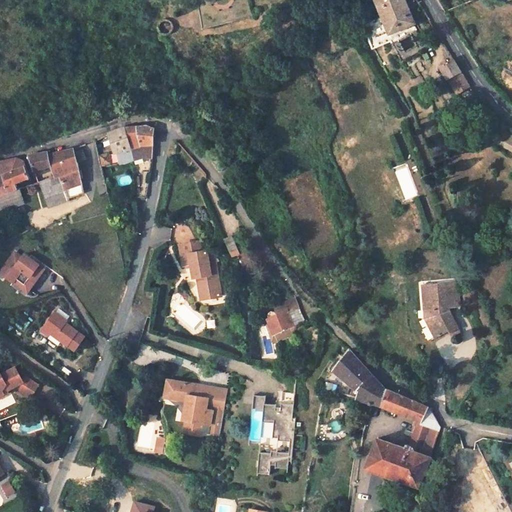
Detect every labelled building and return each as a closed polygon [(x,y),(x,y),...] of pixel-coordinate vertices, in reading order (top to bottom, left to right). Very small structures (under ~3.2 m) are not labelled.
[(373,0),(382,18),(390,35),(413,25),(415,24),(404,0),(373,0)] [(390,35),(382,18),(363,26),(373,49),(391,41),(402,63),(425,50),(413,25),(390,35)] [(452,59),(439,67),(447,81),(449,81),(458,95),(469,88),(452,59)] [(125,127),(130,145),(133,157),(137,154),(151,155),(153,126),(145,124),(125,127)] [(112,132),(115,149),(117,149),(120,160),(133,157),(130,145),(125,127),(112,132)] [(51,165),(54,175),(38,180),(45,196),(68,187),(71,196),(86,191),(83,181),(80,163),(80,162),(88,159),(89,159),(84,147),(76,151),(75,147),(51,154),(50,150),(28,155),(28,157),(34,170),(51,165)] [(100,166),(111,163),(108,150),(97,153),(100,166)] [(0,165),(2,172),(0,172),(0,202),(2,209),(23,198),(17,182),(30,176),(24,159),(13,158),(0,160),(0,165)] [(48,204),(71,196),(68,187),(45,196),(48,204)] [(232,236),(225,239),(232,257),(240,254),(232,236)] [(196,248),(194,238),(176,242),(179,255),(186,254),(188,261),(189,267),(193,266),(197,287),(201,286),(203,295),(218,292),(212,261),(205,262),(205,259),(202,247),(196,248)] [(30,290),(44,270),(34,263),(32,266),(22,259),(15,254),(3,270),(1,272),(14,282),(16,279),(30,290)] [(186,254),(179,255),(180,263),(188,261),(186,254)] [(32,266),(34,263),(24,256),(22,259),(32,266)] [(16,279),(14,282),(28,292),(30,290),(16,279)] [(446,283),(421,286),(423,317),(433,338),(446,332),(447,334),(456,330),(446,309),(448,308),(446,283)] [(457,288),(450,288),(451,302),(458,301),(457,288)] [(269,318),(271,323),(265,325),(269,334),(274,332),(292,324),(313,315),(298,301),(297,300),(294,302),(292,297),(274,305),(278,313),(269,318)] [(66,319),(52,310),(40,328),(65,344),(72,349),(82,334),(64,322),(66,319)] [(350,349),(333,370),(358,393),(370,375),(369,371),(350,348),(350,349)] [(14,386),(17,391),(29,399),(37,386),(25,378),(20,380),(14,368),(0,375),(0,397),(3,396),(2,393),(14,386)] [(376,437),(366,465),(420,484),(439,425),(428,405),(373,383),(370,375),(358,393),(355,398),(371,402),(417,419),(407,447),(376,437)] [(175,381),(167,379),(164,397),(173,398),(175,381)] [(227,390),(175,381),(173,398),(186,401),(183,420),(185,420),(191,421),(189,434),(201,436),(206,410),(212,411),(210,422),(221,424),(227,390)] [(260,452),(258,472),(270,474),(271,464),(276,465),(275,468),(288,469),(289,462),(300,463),(301,450),(293,449),(294,436),(303,436),(304,420),(296,419),(296,418),(293,418),(294,404),(282,403),(281,407),(276,407),(277,404),(265,403),(264,403),(264,408),(267,408),(266,422),(274,422),(273,437),(278,438),(278,440),(290,441),(289,453),(277,452),(277,451),(272,451),(271,453),(260,452)] [(191,421),(185,420),(183,433),(189,434),(191,421)] [(221,424),(210,422),(208,434),(219,436),(221,424)] [(0,484),(0,491),(4,498),(15,492),(8,480),(0,484)]
